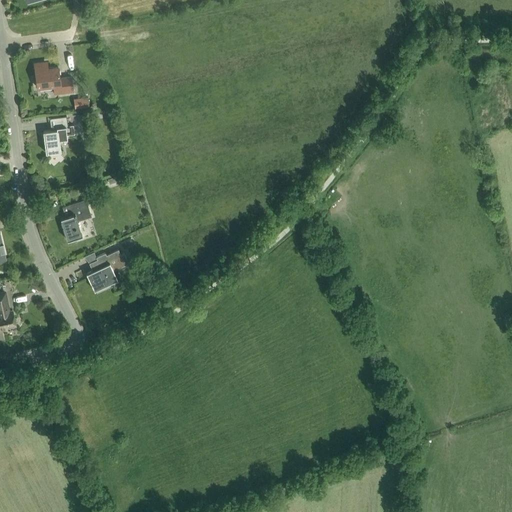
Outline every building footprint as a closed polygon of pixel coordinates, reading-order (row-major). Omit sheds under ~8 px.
[(60,78),(59,66),(48,68),(47,61),(35,63),(38,87),(54,85),(55,93),(73,90),(71,77),(60,78)] [(55,118),(56,129),(44,131),(46,152),(61,151),(60,139),(67,138),(67,135),(75,134),(74,124),(68,125),(67,116),(55,118)] [(91,216),(92,216),(86,199),(66,205),(69,215),(61,217),(67,239),(81,235),(77,220),(91,215),(91,216)] [(119,241),(122,247),(132,243),(129,236),(119,241)] [(113,270),(128,263),(123,253),(120,255),(118,249),(106,254),(105,252),(96,257),(97,259),(91,261),(94,268),(86,272),(94,289),(117,278),(113,270)] [(0,328),(16,325),(13,310),(9,311),(4,290),(0,291),(0,328)]
